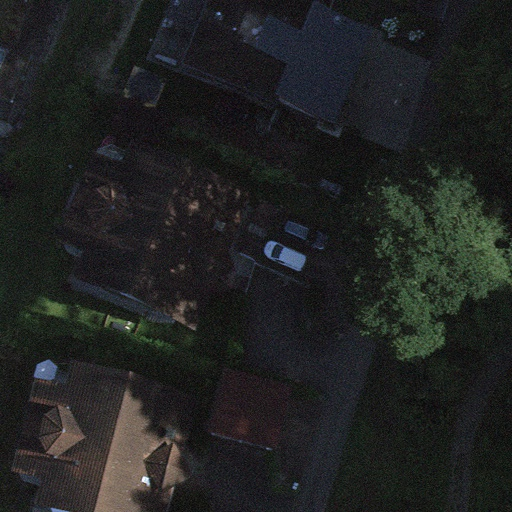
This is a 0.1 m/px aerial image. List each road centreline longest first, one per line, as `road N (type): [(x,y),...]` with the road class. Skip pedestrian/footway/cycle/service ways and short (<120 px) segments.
road 1 (residential): [(465,0),(319,511)]
road 2 (track): [(511,349),(467,419),(456,511)]
